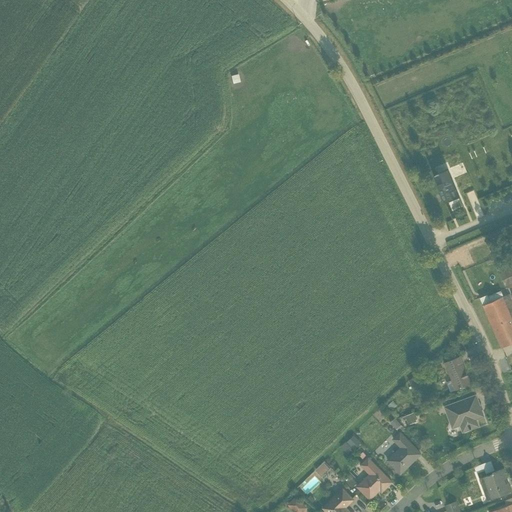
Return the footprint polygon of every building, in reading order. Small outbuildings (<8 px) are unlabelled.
[(226,72),(227,81),(235,80),(234,71),(226,72)] [(448,167),(433,173),(445,201),(460,195),(448,167)] [(466,190),(459,192),(469,219),(476,216),(466,190)] [(507,290),(511,287),(511,263),(498,269),(507,290)] [(500,347),(511,342),(511,297),(510,292),(482,304),(500,347)] [(444,361),(454,389),(470,384),(460,355),(444,361)] [(404,386),(415,384),(413,375),(402,377),(404,386)] [(440,380),(445,390),(450,388),(445,378),(440,380)] [(487,423),(476,394),(444,405),(454,434),(487,423)] [(407,409),(411,420),(420,417),(417,406),(407,409)] [(417,447),(402,431),(393,440),(399,446),(386,459),(401,475),(419,458),(419,453),(417,447)] [(334,444),(340,453),(352,444),(346,435),(334,444)] [(357,486),(369,500),(390,481),(368,458),(361,464),(370,474),(357,486)] [(312,473),(322,470),(320,462),(310,465),(312,473)] [(489,499),(511,490),(504,468),(482,475),(489,499)] [(290,486),(299,496),(314,483),(305,473),(290,486)] [(323,508),(326,511),(350,511),(345,507),(354,499),(343,488),(323,508)] [(286,501),(296,511),(298,511),(306,504),(294,493),(286,501)] [(438,504),(441,511),(454,511),(449,499),(438,504)] [(492,511),(511,511),(511,502),(492,511)]
